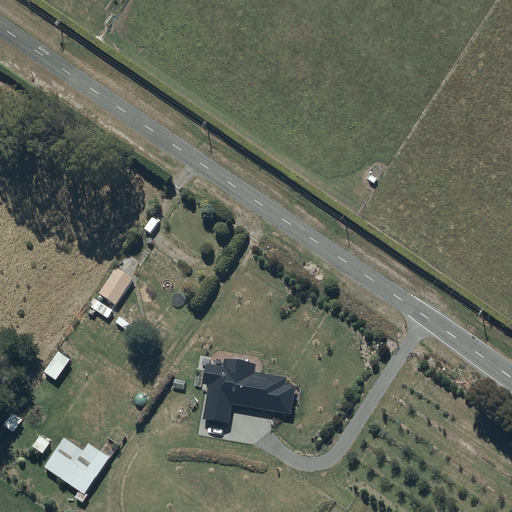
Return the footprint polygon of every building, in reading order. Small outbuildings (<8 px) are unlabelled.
[(140,265),(142,267),(136,276),(175,301),(193,274),(154,248),(146,260),(145,259),(140,265)] [(135,283),(117,271),(101,297),(118,308),(135,283)] [(117,313),(104,305),(99,313),(112,321),(117,313)] [(173,335),(161,327),(155,335),(168,344),(173,335)] [(187,348),(179,360),(205,376),(213,365),(187,348)] [(16,437),(26,423),(16,416),(6,430),(16,437)] [(88,455),(70,442),(48,471),(81,495),(78,499),(86,505),(92,498),(89,496),(113,464),(93,449),(88,455)] [(42,462),(31,454),(24,465),(35,473),(42,462)]
